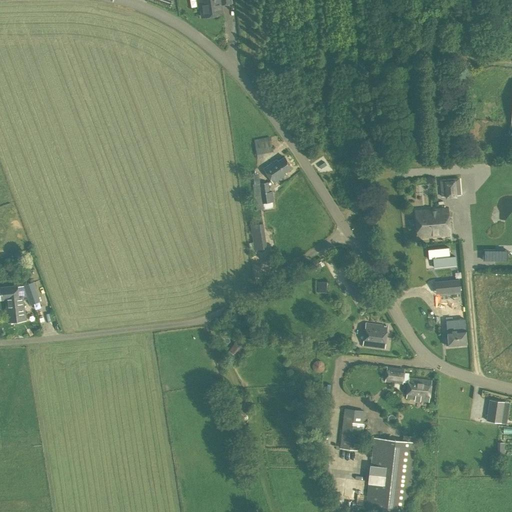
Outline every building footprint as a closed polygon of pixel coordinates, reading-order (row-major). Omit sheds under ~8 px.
[(198,0),(201,17),(221,14),(219,0),(198,0)] [(233,2),(224,3),(225,14),(234,14),(233,2)] [(257,160),(263,159),(262,154),(273,152),(271,137),(254,140),(256,153),(257,160)] [(291,168),(284,157),(277,161),(276,159),(263,168),(272,183),(285,174),(284,172),(291,168)] [(260,184),(259,171),(252,172),(254,184),(252,185),(256,211),(273,208),(272,202),(273,202),(272,192),(269,192),(268,182),(260,184)] [(457,198),(457,196),(460,196),(459,178),(439,179),(440,197),(445,197),(445,199),(457,198)] [(419,237),(449,235),(447,209),(417,211),(419,237)] [(263,224),(250,226),(251,233),(264,231),(263,224)] [(254,250),(266,248),(265,242),(253,243),(254,250)] [(452,249),(432,251),(432,261),(437,260),(438,269),(459,267),(458,258),(453,258),(452,249)] [(495,261),(495,250),(482,250),(482,261),(495,261)] [(368,295),(355,274),(345,280),(352,292),(350,292),(356,302),(368,295)] [(459,279),(444,281),(446,292),(460,291),(459,279)] [(39,302),(33,282),(23,286),(27,297),(29,305),(39,302)] [(326,293),(327,282),(317,282),(317,293),(326,293)] [(16,286),(0,287),(0,297),(0,300),(5,300),(7,322),(24,321),(22,298),(27,297),(23,286),(17,287),(16,286)] [(448,346),(466,345),(464,321),(446,323),(447,338),(444,338),(445,346),(448,345),(448,346)] [(384,348),(387,326),(365,323),(362,345),(384,348)] [(234,344),(230,350),(238,356),(242,350),(234,344)] [(409,378),(408,378),(409,374),(403,373),(403,369),(387,368),(386,381),(402,383),(402,382),(408,383),(406,398),(419,399),(419,400),(428,402),(431,381),(409,378)] [(234,397),(232,389),(222,391),(233,431),(242,428),(239,417),(250,414),(244,394),(234,397)] [(502,423),(505,402),(489,400),(486,421),(502,423)] [(359,451),(364,411),(344,409),(339,449),(359,451)] [(413,443),(414,437),(403,436),(402,442),(374,438),(366,511),(374,511),(407,511),(415,443),(413,443)]
